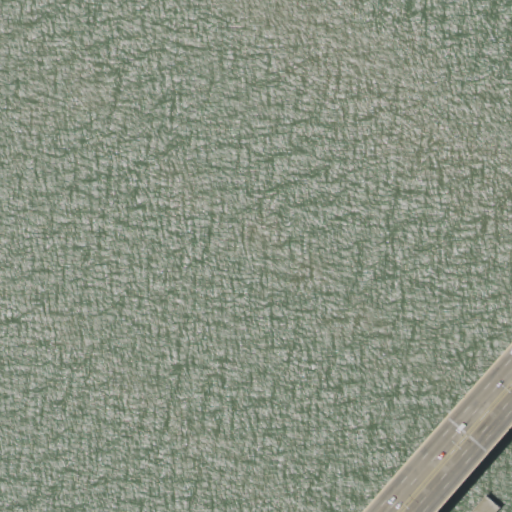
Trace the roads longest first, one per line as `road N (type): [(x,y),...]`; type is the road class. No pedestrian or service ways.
road 1 (motorway): [(511,364),(384,511)]
road 2 (motorway): [(419,511),(511,405)]
